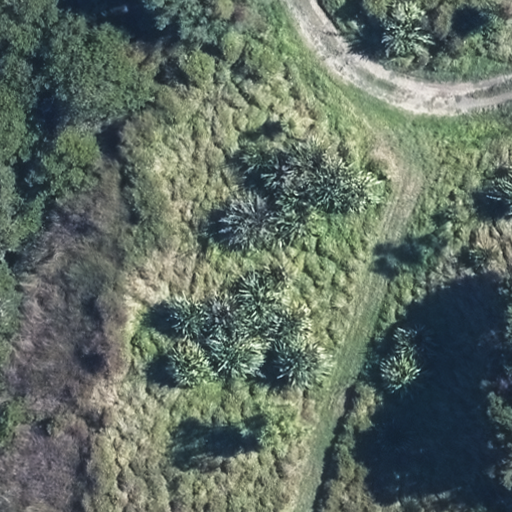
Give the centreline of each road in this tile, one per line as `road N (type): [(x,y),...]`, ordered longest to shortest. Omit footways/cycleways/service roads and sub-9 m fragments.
road 1 (track): [(413,144),(319,511)]
road 2 (track): [(258,0),(306,68),(367,120),(413,144)]
